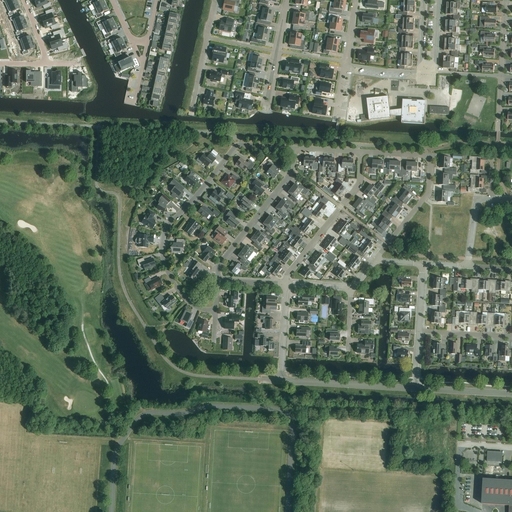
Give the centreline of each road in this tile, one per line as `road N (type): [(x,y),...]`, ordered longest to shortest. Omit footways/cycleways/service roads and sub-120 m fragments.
road 1 (residential): [(294,148),(235,146),(164,230),(162,258),(177,288),(215,311)]
road 2 (residential): [(374,260),(428,191),(429,155),(360,151)]
road 3 (residential): [(217,281),(218,265),(293,169),(294,148)]
road 4 (residential): [(285,283),(359,182),(360,151)]
road 5 (residential): [(415,388),(282,381)]
road 6 (residential): [(498,121),(505,0)]
